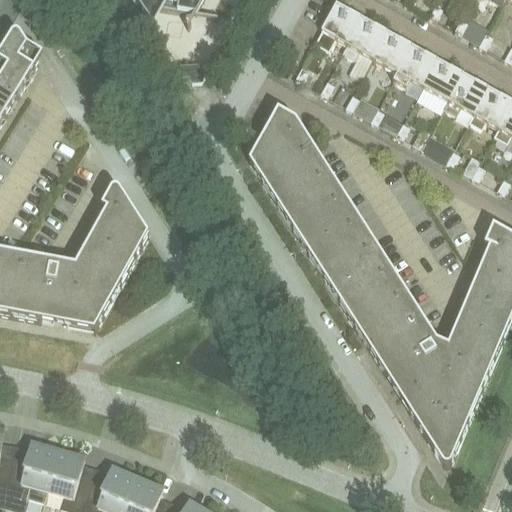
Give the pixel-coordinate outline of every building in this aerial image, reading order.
[(133,0),(146,18),(149,13),(167,16),(196,21),(207,0),(133,0)] [(418,2),(414,0),(409,0),(403,11),(406,12),(406,11),(411,14),(418,2)] [(347,52),(362,25),(336,11),(314,51),(329,59),(336,46),(347,52)] [(443,16),(435,12),(428,24),(430,26),(431,25),(436,28),(443,16)] [(372,66),(387,39),(362,25),(347,52),(342,60),(356,67),(360,60),(372,66)] [(468,30),(461,26),(453,38),(456,40),(456,39),(461,42),(468,30)] [(0,130),(43,61),(27,52),(20,41),(20,40),(19,39),(18,39),(17,39),(16,39),(15,39),(14,39),(13,39),(13,40),(12,41),(0,59),(0,320),(95,338),(148,241),(120,196),(119,195),(118,195),(117,194),(115,194),(114,194),(113,195),(112,196),(111,197),(102,213),(106,216),(75,272),(0,257),(0,130)] [(397,80),(412,53),(387,39),(372,66),(397,80)] [(493,44),(486,40),(479,52),(481,54),(481,53),(486,56),(493,44)] [(422,94),(437,67),(412,53),(397,80),(393,87),(406,95),(410,88),(422,94)] [(447,108),(463,81),(437,67),(422,94),(447,108)] [(213,68),(178,70),(191,89),(201,89),(213,68)] [(308,78),(301,74),(294,86),(297,88),(297,87),(302,90),(308,78)] [(472,122),(488,95),(463,81),(447,108),(443,115),(456,123),(461,115),(472,122)] [(334,92),(327,88),(320,101),(322,102),(323,101),(328,104),(334,92)] [(498,136),(511,111),(511,108),(488,95),(472,122),(468,129),(481,137),(486,129),(498,136)] [(359,106),(352,102),(345,115),(347,116),(348,115),(353,118),(359,106)] [(511,143),(511,111),(498,136),(493,144),(507,151),(511,143)] [(385,120),(378,116),(370,129),(373,130),(373,129),(378,132),(385,120)] [(278,117),(249,168),(441,469),(442,469),(442,470),(443,471),(443,472),(445,472),(446,473),(447,473),(449,472),(450,472),(450,471),(451,470),(511,326),(511,242),(493,232),(485,252),(489,254),(448,352),(437,347),(296,127),(278,117)] [(410,134),(403,130),(395,143),(398,144),(398,143),(403,146),(410,134)] [(435,148),(428,144),(421,157),(423,158),(423,157),(428,160),(435,148)] [(460,162),(453,158),(446,171),(448,172),(449,171),(453,174),(460,162)] [(485,176),(478,172),(471,185),(473,186),(474,185),(478,188),(485,176)] [(510,190),(503,186),(496,199),(498,200),(499,199),(504,202),(510,190)] [(0,498),(6,499),(13,470),(0,468),(0,462),(3,444),(0,444),(0,498)] [(47,498),(58,458),(32,451),(26,474),(13,470),(6,499),(28,505),(31,494),(47,498)] [(84,511),(91,492),(78,488),(85,465),(58,458),(47,498),(63,503),(60,511),(84,511)] [(127,511),(138,486),(113,475),(104,497),(91,492),(84,511),(127,511)] [(156,511),(163,496),(138,486),(127,511),(156,511)]
